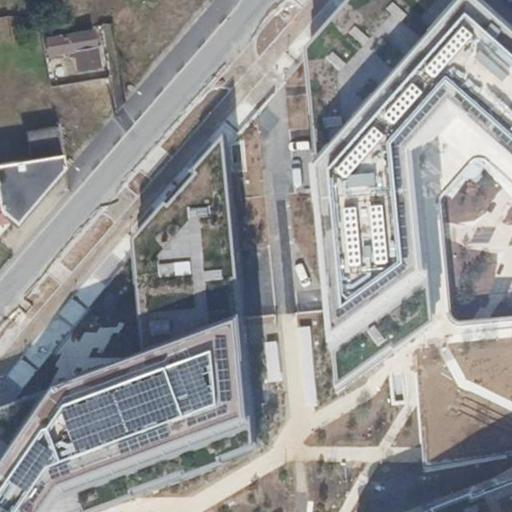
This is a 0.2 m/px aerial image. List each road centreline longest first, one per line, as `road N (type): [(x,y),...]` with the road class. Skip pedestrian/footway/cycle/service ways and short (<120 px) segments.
road 1 (residential): [(261,0),(0,300)]
road 2 (unknown): [(134,148),(102,0)]
